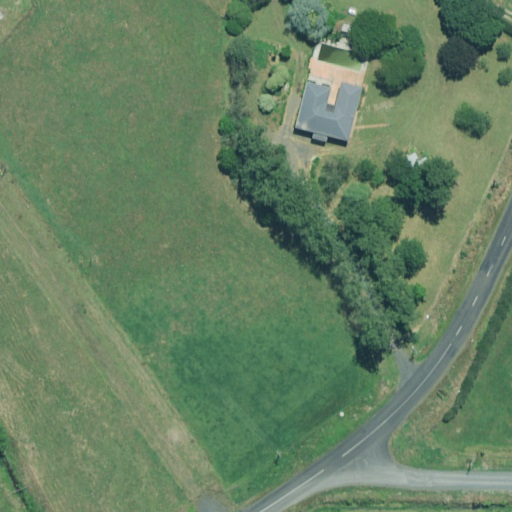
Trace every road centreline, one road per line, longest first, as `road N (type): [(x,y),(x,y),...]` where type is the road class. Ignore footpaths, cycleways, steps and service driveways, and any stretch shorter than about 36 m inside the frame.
road 1 (unclassified): [(511,227),(430,376),(342,458)]
road 2 (unclassified): [(342,458),(417,479),(511,479)]
